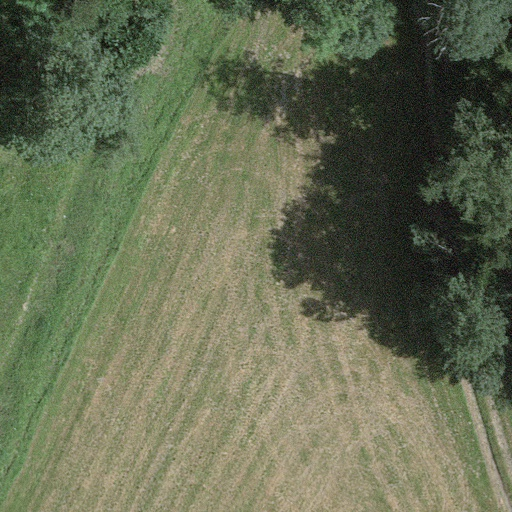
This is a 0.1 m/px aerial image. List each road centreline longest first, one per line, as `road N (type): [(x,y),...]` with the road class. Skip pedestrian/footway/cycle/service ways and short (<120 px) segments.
road 1 (track): [(440,0),(448,244),(461,332),(511,494)]
road 2 (track): [(0,416),(43,335),(160,0)]
